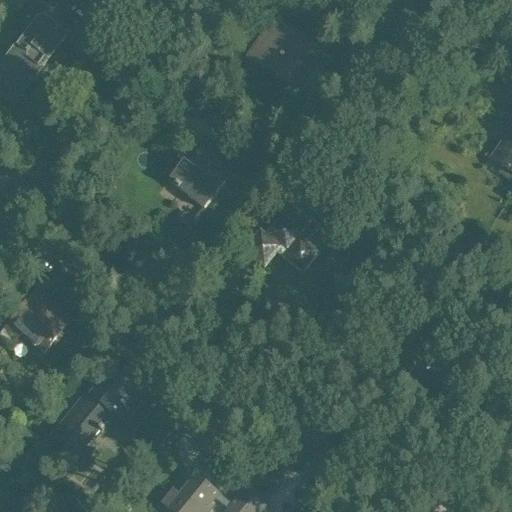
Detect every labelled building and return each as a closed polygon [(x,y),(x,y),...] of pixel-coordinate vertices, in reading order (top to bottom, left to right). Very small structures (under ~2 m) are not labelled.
[(38,18),(14,50),(0,68),(0,84),(16,97),(37,68),(39,69),(44,68),(68,36),(44,18),(38,18)] [(273,18),(245,60),(306,101),(334,59),(273,18)] [(511,115),(511,114),(499,132),(503,135),(488,158),(501,167),(498,172),(511,181),(511,115)] [(203,211),(238,168),(207,142),(187,166),(183,163),(168,182),(203,211)] [(291,196),(303,205),(311,194),(299,185),(291,196)] [(320,253),(300,237),(304,232),(282,215),(266,235),(260,231),(243,252),(265,269),(276,254),(303,275),(313,263),(321,269),(331,256),(323,250),(320,253)] [(37,296),(1,339),(12,348),(22,337),(46,356),(72,325),(37,296)] [(433,356),(422,347),(425,343),(415,335),(400,354),(403,357),(388,376),(403,388),(415,372),(437,389),(448,376),(429,361),(433,356)] [(53,440),(74,457),(92,435),(99,440),(117,419),(134,434),(157,406),(115,372),(100,390),(97,387),(53,440)] [(252,511),(237,499),(232,506),(197,476),(181,496),(175,491),(163,505),(171,511),(209,511),(210,511),(207,509),(215,499),(228,510),(226,511),(252,511)]
